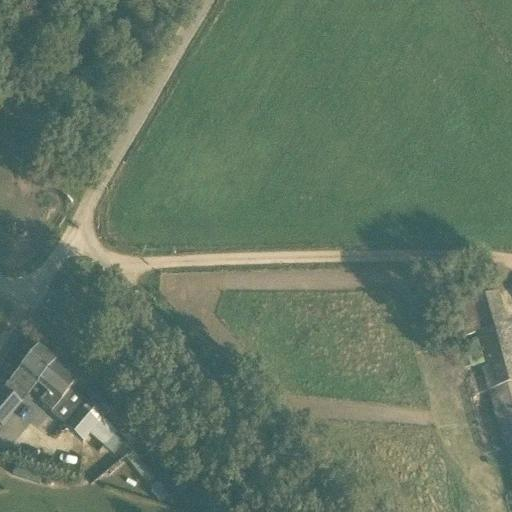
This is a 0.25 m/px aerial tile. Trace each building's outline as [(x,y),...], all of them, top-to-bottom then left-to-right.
[(511,473),(511,327),(511,325),(508,326),(499,295),(456,306),(479,388),(488,386),(511,473)] [(52,414),(77,384),(55,366),(56,364),(38,349),(11,381),(29,396),(38,385),(48,394),(40,404),(52,414)] [(0,426),(2,428),(21,406),(1,389),(0,389),(0,426)] [(117,434),(102,421),(104,419),(85,403),(75,395),(69,402),(79,411),(66,427),(84,442),(89,436),(104,449),(117,434)] [(14,470),(12,477),(39,486),(41,478),(14,470)]
